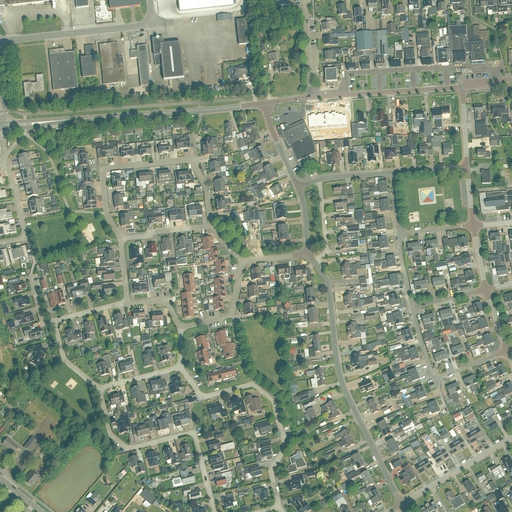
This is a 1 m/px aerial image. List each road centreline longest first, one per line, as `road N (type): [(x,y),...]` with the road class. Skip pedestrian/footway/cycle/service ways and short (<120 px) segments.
road 1 (residential): [(314,261),(328,283),(340,378),(401,504)]
road 2 (residential): [(209,226),(193,162),(108,168),(105,213),(120,238)]
road 3 (residential): [(278,506),(270,473),(285,445),(273,401),(248,385),(198,394),(179,367)]
road 4 (tertiary): [(43,122),(264,103)]
road 5 (residential): [(214,511),(194,437),(127,449),(110,434),(98,389)]
road 6 (residential): [(344,95),(346,74),(486,65),(499,80)]
road 7 (unclassified): [(0,41),(152,24),(149,0)]
road 8 (residential): [(401,504),(511,437)]
